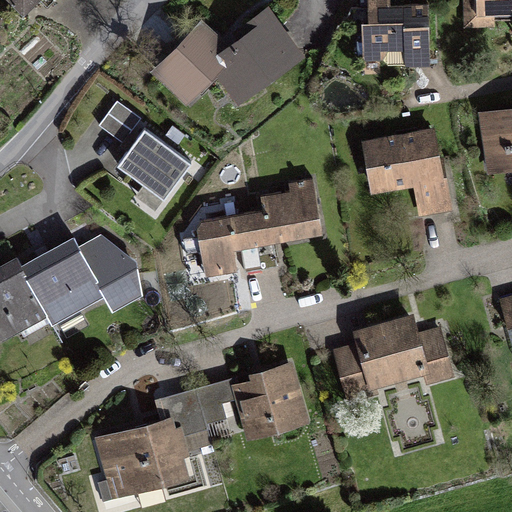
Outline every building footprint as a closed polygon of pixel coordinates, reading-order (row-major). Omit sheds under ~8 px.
[(511,0),(465,0),(466,17),(511,14),(511,0)] [(428,2),(369,3),(370,48),(409,48),(409,59),(429,59),(428,2)] [(300,51),(267,8),(238,30),(242,36),(225,48),(201,23),(160,64),(187,95),(216,67),(238,97),(300,51)] [(511,110),(484,115),(492,167),(511,163),(511,110)] [(194,156),(146,122),(116,163),(164,198),(194,156)] [(433,130),(369,141),(376,185),(417,178),(421,207),(445,203),(433,130)] [(318,228),(311,188),(264,195),(267,212),(202,222),(209,270),(232,266),(229,242),(318,228)] [(14,261),(0,269),(0,333),(45,308),(52,319),(106,288),(115,303),(137,291),(130,264),(90,238),(23,276),(14,261)] [(511,302),(503,305),(509,324),(511,323),(511,302)] [(429,378),(451,371),(437,330),(419,336),(412,315),(359,332),(363,342),(336,351),(348,388),(424,364),(429,378)] [(303,416),(290,368),(239,382),(252,429),(303,416)] [(186,470),(170,417),(102,437),(118,490),(186,470)]
